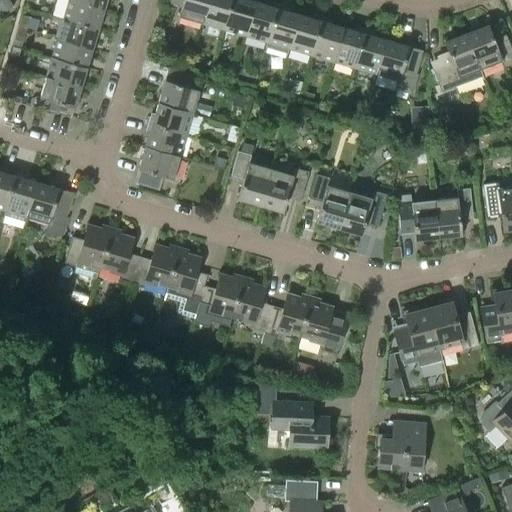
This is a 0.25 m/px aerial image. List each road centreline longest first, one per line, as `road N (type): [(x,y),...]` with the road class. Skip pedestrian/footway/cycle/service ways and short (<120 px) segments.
road 1 (residential): [(379,281),(126,204),(99,179),(95,161)]
road 2 (residential): [(379,281),(355,472),(360,506)]
road 3 (residential): [(95,161),(146,0)]
road 4 (residential): [(511,260),(379,281)]
